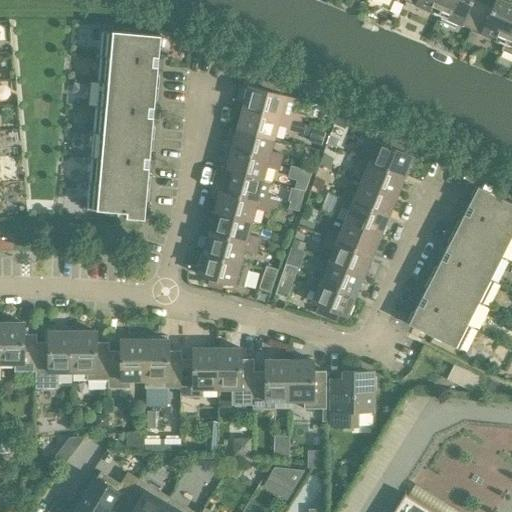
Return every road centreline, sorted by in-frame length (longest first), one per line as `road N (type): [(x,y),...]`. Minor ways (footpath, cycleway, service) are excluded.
road 1 (residential): [(165,297),(209,82)]
road 2 (residential): [(361,348),(165,297)]
road 3 (residential): [(361,348),(443,189)]
road 4 (residential): [(165,297),(0,290)]
